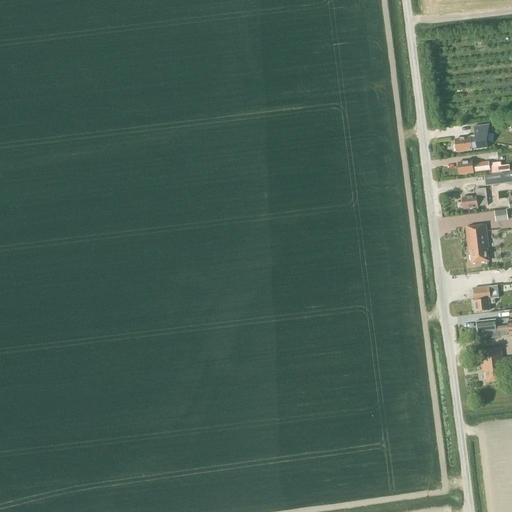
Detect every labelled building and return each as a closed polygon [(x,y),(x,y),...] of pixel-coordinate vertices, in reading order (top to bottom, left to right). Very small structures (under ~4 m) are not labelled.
[(486,141),(489,125),(473,127),(475,137),(454,140),(456,152),(472,150),(472,149),(476,149),(476,150),(487,149),(486,141)] [(473,172),(489,170),(488,162),(472,164),(472,161),(457,163),(459,175),(473,173),(473,172)] [(511,172),(484,176),(485,187),(511,183),(511,172)] [(488,206),(485,188),(475,190),(476,196),(462,198),(463,210),(478,208),(478,207),(488,206)] [(508,221),(507,210),(494,211),(495,222),(508,221)] [(487,249),(489,249),(486,225),(465,227),(468,251),(470,251),(471,263),(488,261),(487,249)] [(494,299),(499,298),(497,286),(473,289),(474,301),(476,312),(490,311),(489,304),(495,304),(494,299)] [(479,334),(491,333),(492,339),(500,338),(500,337),(511,335),(511,321),(509,322),(508,319),(495,321),(495,320),(477,322),(478,327),(476,328),(477,331),(478,332),(479,334)] [(511,356),(502,358),(501,348),(480,351),(483,371),(485,371),(486,383),(503,381),(502,370),(511,368),(511,356)]
